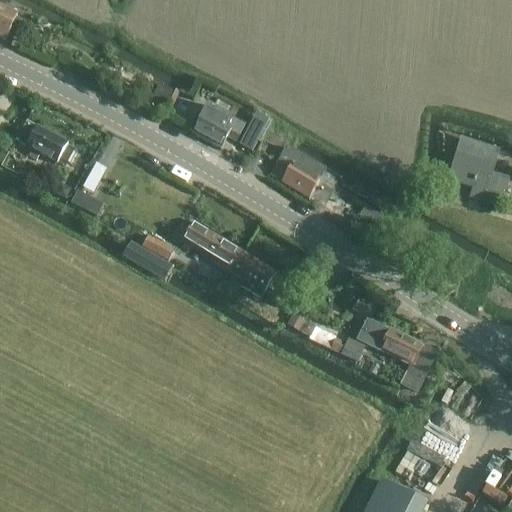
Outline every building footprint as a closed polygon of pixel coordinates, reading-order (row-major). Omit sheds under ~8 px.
[(0,44),(4,46),(14,27),(16,23),(0,16),(0,44)] [(158,88),(152,99),(166,105),(171,94),(158,88)] [(199,124),(191,137),(219,153),(226,141),(234,146),(239,139),(238,138),(241,133),(243,128),(208,109),(204,116),(203,118),(199,124)] [(70,168),(76,156),(74,151),(66,147),(66,146),(25,125),(14,145),(31,154),(28,159),(37,164),(40,158),(57,167),(57,165),(65,169),(70,168)] [(246,137),(240,148),(251,154),(257,143),(246,137)] [(500,211),(504,200),(509,185),(491,179),(500,154),(461,141),(447,183),(472,191),(469,200),(500,211)] [(280,162),(269,180),(280,187),(308,203),(320,184),(320,183),(324,176),(326,172),(298,157),(286,151),(280,161),(280,162)] [(56,183),(50,196),(64,203),(71,191),(56,183)] [(91,200),(82,215),(94,222),(103,207),(91,200)] [(371,236),(382,220),(364,209),(354,225),(371,236)] [(226,275),(239,253),(194,225),(179,246),(226,275)] [(166,265),(173,253),(148,239),(141,250),(151,256),(166,265)] [(131,244),(122,261),(142,272),(151,256),(141,250),(131,244)] [(239,253),(226,275),(229,277),(242,284),(239,291),(259,303),(276,277),(239,253)] [(285,313),(292,300),(282,294),(274,307),(285,313)] [(385,303),(380,313),(392,319),(397,309),(385,303)] [(303,314),(291,307),(280,325),(292,332),(303,314)] [(366,322),(356,343),(378,354),(379,353),(408,367),(409,368),(405,376),(399,388),(411,393),(415,395),(421,384),(435,354),(432,353),(419,346),(389,331),(388,333),(366,322)] [(346,346),(336,341),(330,354),(340,358),(340,359),(357,367),(358,365),(368,370),(371,363),(368,357),(363,355),(365,350),(348,342),(346,346)] [(382,485),(367,511),(424,511),(426,508),(382,485)]
